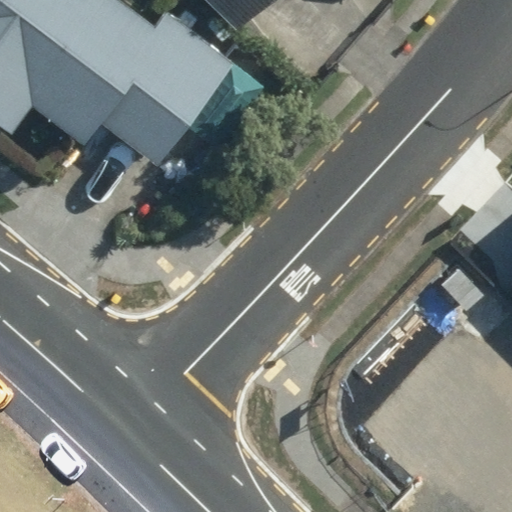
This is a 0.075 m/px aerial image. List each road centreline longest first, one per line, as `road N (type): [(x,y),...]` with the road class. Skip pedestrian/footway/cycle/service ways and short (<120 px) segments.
road 1 (residential): [(124,434),(447,89),(511,5)]
road 2 (unclassified): [(124,434),(0,324)]
